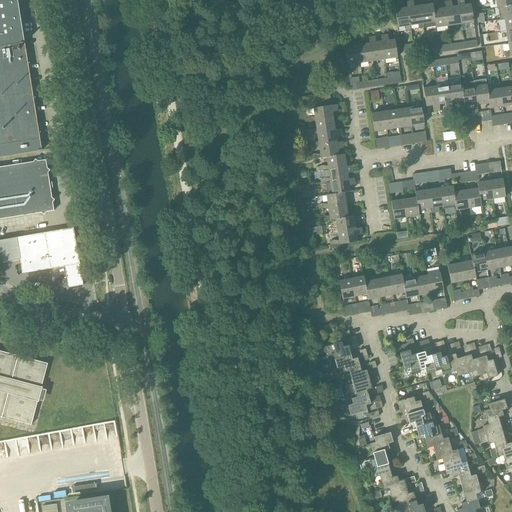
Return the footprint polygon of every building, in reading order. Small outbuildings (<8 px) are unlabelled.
[(0,0),(0,145),(15,143),(40,139),(24,43),(17,0),(0,0)] [(318,0),(300,0),(301,8),(319,6),(318,0)] [(463,0),(457,1),(458,7),(460,24),(473,22),(471,5),(464,6),(463,0)] [(511,5),(511,0),(495,0),(497,8),(502,7),(511,5)] [(406,3),(407,8),(410,26),(423,24),(421,6),(414,7),(413,2),(406,3)] [(444,3),(445,9),(448,26),(460,24),(458,7),(452,8),(451,2),(444,3)] [(421,6),(423,24),(434,22),(433,10),(432,5),(421,6)] [(511,5),(502,7),(504,19),(511,18),(511,5)] [(272,14),(280,13),(279,6),(271,7),(272,14)] [(394,10),(397,28),(410,26),(407,8),(394,10)] [(433,10),(434,22),(435,28),(448,26),(445,9),(433,10)] [(381,37),(381,42),(384,60),(397,58),(395,41),(388,42),(387,36),(381,37)] [(384,60),(381,42),(376,43),(375,37),(368,38),(369,44),(372,62),(384,60)] [(350,41),(343,42),(347,65),(360,64),(357,46),(351,47),(350,41)] [(438,48),(438,47),(437,41),(425,43),(426,50),(438,48)] [(463,43),(464,50),(477,48),(476,41),(463,43)] [(412,45),(413,51),(426,50),(425,43),(412,45)] [(451,45),(452,52),(464,50),(463,43),(451,45)] [(357,46),(360,64),(372,62),(369,44),(357,46)] [(412,45),(400,47),(401,53),(413,51),(412,45)] [(438,48),(439,53),(452,52),(451,45),(438,47),(438,48)] [(458,64),(457,57),(444,59),(445,66),(458,64)] [(433,68),(445,66),(444,59),(432,61),(433,68)] [(420,70),(433,68),(432,61),(419,63),(420,70)] [(400,77),(387,79),(388,85),(401,84),(400,77)] [(375,81),(376,87),(388,85),(387,79),(375,81)] [(375,81),(362,83),(363,89),(376,87),(375,81)] [(473,82),(461,83),(462,89),(461,89),(463,101),(464,107),(476,105),(474,87),(473,82)] [(350,85),(351,91),(363,89),(362,83),(350,85)] [(462,89),(461,83),(448,85),(452,109),(451,103),(463,101),(461,89),(462,89)] [(452,109),(448,85),(436,87),(439,111),(439,110),(439,105),(444,104),(445,110),(452,109)] [(486,85),(474,87),(476,105),(489,103),(489,109),(490,109),(486,85)] [(502,107),(500,89),(487,91),(486,85),(490,109),(502,107)] [(439,111),(436,87),(423,89),(426,107),(432,106),(433,111),(439,111)] [(511,105),(511,88),(511,87),(500,89),(502,107),(511,105)] [(379,100),(378,91),(370,92),(371,101),(379,100)] [(337,112),(336,105),(331,106),(325,107),(319,107),(313,108),(314,117),(308,117),(305,119),(305,122),(315,121),(333,118),(332,112),(337,112)] [(411,126),(424,125),(421,107),(408,109),(411,126)] [(408,109),(396,110),(399,128),(411,126),(408,109)] [(396,110),(384,112),(386,130),(399,128),(396,110)] [(373,132),(386,130),(384,112),(371,114),(373,132)] [(335,131),(333,118),(315,121),(316,130),(310,130),(307,131),(307,135),(317,133),(335,131)] [(309,147),(319,146),(336,143),(336,137),(341,136),(340,130),(335,131),(317,133),(318,142),(312,142),(308,143),(309,147)] [(320,158),(326,158),(338,156),(337,150),(343,149),(342,142),(336,143),(319,146),(320,154),(314,154),(310,156),(311,159),(320,158)] [(328,170),(346,167),(344,155),(338,156),(326,158),(328,166),(322,166),(318,167),(319,171),(328,170)] [(0,219),(41,213),(44,215),(45,212),(53,211),(52,203),(54,200),(51,198),(47,173),(49,170),(47,169),(45,160),(37,162),(35,160),(33,162),(0,167),(0,219)] [(330,182),(348,179),(347,173),(352,173),(351,166),(346,167),(328,170),(329,178),(327,179),(323,178),(320,180),(321,183),(330,182)] [(322,196),(326,195),(344,193),(350,192),(349,186),(354,185),(353,178),(348,179),(330,182),(331,191),(329,191),(325,191),(322,192),(322,196)] [(490,181),(493,199),(505,197),(502,180),(490,181)] [(478,189),(480,201),(493,199),(490,181),(477,183),(478,189)] [(440,189),(443,207),(455,205),(453,193),(453,187),(440,189)] [(427,191),(430,209),(443,207),(440,189),(427,191)] [(466,191),(468,209),(481,207),(480,201),(478,189),(466,191)] [(416,198),(418,210),(430,209),(427,191),(415,193),(416,198)] [(453,193),(455,205),(456,211),(468,209),(466,191),(453,193)] [(328,208),(346,205),(344,193),(326,195),(327,204),(325,205),(321,204),(318,205),(318,209),(328,208)] [(404,200),(406,218),(419,216),(418,210),(416,198),(404,200)] [(391,202),(393,220),(406,218),(404,200),(391,202)] [(346,205),(328,208),(329,216),(327,216),(323,216),(320,217),(320,221),(330,220),(335,220),(348,218),(346,205)] [(348,218),(335,220),(337,228),(334,228),(330,228),(327,229),(328,233),(337,232),(355,229),(353,217),(348,218)] [(496,218),(497,226),(509,224),(508,217),(496,218)] [(64,267),(68,288),(83,285),(73,228),(16,238),(22,274),(64,267)] [(361,228),(355,229),(337,232),(339,241),(332,240),(329,242),(329,246),(339,244),(339,245),(357,242),(356,236),(362,235),(361,228)] [(479,233),(471,235),(472,242),(481,241),(479,233)] [(436,255),(435,254),(434,248),(423,250),(424,256),(424,257),(431,256),(436,255)] [(508,248),(496,250),(499,268),(511,265),(508,248)] [(496,250),(483,252),(487,270),(499,268),(496,250)] [(471,255),(472,261),(475,273),(487,270),(483,252),(471,255)] [(475,273),(472,261),(459,263),(463,281),(476,279),(475,273)] [(451,283),(463,281),(459,263),(447,266),(451,283)] [(443,291),(440,273),(428,276),(431,293),(443,291)] [(402,275),(388,277),(392,295),(405,292),(403,280),(402,275)] [(431,293),(428,276),(415,278),(418,295),(431,293)] [(364,277),(350,279),(353,297),(366,294),(365,282),(364,277)] [(379,297),(392,295),(388,277),(375,280),(379,297)] [(406,298),(418,295),(415,278),(403,280),(405,292),(406,298)] [(342,299),(353,297),(350,279),(338,281),(342,299)] [(375,280),(365,282),(366,294),(367,300),(379,297),(375,280)] [(356,337),(351,339),(349,339),(351,345),(358,343),(356,337)] [(414,344),(412,339),(406,341),(407,344),(408,347),(414,345),(414,344)] [(427,340),(421,342),(423,348),(429,346),(427,340)] [(445,348),(444,346),(443,341),(437,343),(438,349),(445,348)] [(341,342),(324,347),(327,357),(332,355),(334,360),(350,355),(348,346),(343,347),(341,342)] [(458,342),(452,344),(454,350),(460,349),(458,342)] [(473,343),(467,345),(469,352),(475,350),(473,343)] [(411,356),(408,347),(407,344),(397,347),(399,353),(404,370),(409,368),(411,374),(420,371),(415,354),(411,356)] [(489,344),(483,346),(484,353),(491,351),(489,344)] [(365,349),(360,351),(359,351),(361,357),(367,356),(365,349)] [(0,417),(1,418),(1,419),(2,418),(31,425),(37,402),(38,402),(42,387),(41,387),(47,364),(18,356),(18,355),(17,355),(17,356),(0,351),(0,417)] [(415,354),(420,371),(425,369),(426,375),(435,372),(431,355),(426,357),(424,352),(415,354)] [(431,355),(435,372),(440,371),(442,376),(451,373),(446,356),(441,358),(440,353),(431,355)] [(446,356),(451,373),(455,372),(457,377),(466,374),(461,358),(457,359),(455,354),(446,356)] [(350,355),(334,360),(337,369),(342,367),(343,373),(349,371),(348,371),(360,367),(357,358),(352,360),(350,355)] [(461,358),(466,374),(471,373),(472,378),(481,375),(477,359),(472,360),(470,355),(461,358)] [(477,359),(481,375),(486,374),(487,379),(497,376),(492,360),(487,361),(486,356),(477,359)] [(374,362),(369,363),(368,363),(370,370),(376,368),(374,362)] [(352,384),(369,380),(366,370),(361,372),(360,367),(348,371),(349,371),(352,384)] [(372,389),(369,380),(352,384),(356,398),(368,395),(366,390),(372,389)] [(381,386),(380,386),(375,387),(377,394),(383,392),(381,386)] [(430,398),(428,392),(422,394),(424,400),(430,398)] [(370,404),(368,395),(356,398),(351,399),(353,404),(347,406),(350,416),(367,411),(365,406),(370,404)] [(415,402),(413,397),(397,402),(400,412),(405,410),(406,415),(423,410),(420,401),(415,402)] [(484,411),(486,420),(498,417),(503,416),(501,411),(507,409),(504,400),(487,404),(489,410),(484,411)] [(382,407),(380,401),(374,403),(376,409),(382,407)] [(437,404),(432,406),(431,406),(433,412),(439,410),(437,404)] [(472,408),(474,414),(480,412),(478,406),(472,408)] [(423,410),(406,415),(409,424),(414,422),(415,427),(432,422),(429,413),(424,415),(423,410)] [(447,417),(441,418),(440,418),(442,425),(448,423),(447,417)] [(502,431),(498,417),(486,420),(488,425),(483,427),(483,429),(477,431),(479,438),(502,431)] [(432,422),(415,427),(418,436),(423,435),(425,439),(441,435),(438,425),(433,427),(432,422)] [(456,429),(451,430),(449,431),(451,437),(458,435),(456,429)] [(470,433),(472,440),(479,438),(477,431),(470,433)] [(493,443),(495,448),(506,445),(506,444),(502,431),(479,438),(480,444),(481,444),(487,442),(488,445),(493,443)] [(370,444),(373,454),(384,450),(384,451),(389,449),(388,444),(393,442),(390,433),(373,438),(375,443),(370,444)] [(441,435),(425,439),(427,449),(432,447),(434,452),(450,447),(448,438),(442,439),(441,435)] [(364,439),(358,441),(360,447),(366,446),(364,439)] [(465,441),(460,443),(459,443),(460,449),(467,447),(465,441)] [(502,456),(504,461),(511,458),(511,446),(511,443),(506,444),(506,445),(495,448),(497,458),(502,456)] [(443,464),(460,459),(457,450),(452,452),(450,447),(434,452),(437,461),(442,459),(443,464)] [(369,460),(371,469),(388,464),(384,451),(384,450),(373,454),(374,458),(369,460)] [(474,453),(469,455),(468,455),(470,462),(476,460),(474,453)] [(487,460),(489,466),(495,464),(494,458),(487,460)] [(461,464),(460,459),(443,464),(446,473),(451,472),(452,477),(458,475),(469,472),(466,463),(461,464)] [(388,464),(371,469),(374,478),(379,476),(381,481),(392,478),(388,464)] [(483,466),(478,468),(477,468),(479,474),(485,472),(483,466)] [(470,476),(469,472),(458,475),(462,489),(478,484),(475,475),(470,476)] [(388,489),(390,494),(406,489),(404,480),(398,481),(397,476),(392,478),(381,481),(383,490),(388,489)] [(370,479),(364,480),(366,487),(372,485),(370,479)] [(97,483),(74,487),(75,493),(98,489),(97,483)] [(421,483),(416,485),(415,485),(416,491),(423,490),(421,483)] [(481,493),(478,484),(462,489),(465,502),(466,503),(477,499),(476,495),(481,493)] [(406,489),(390,494),(392,503),(398,501),(399,506),(415,501),(413,492),(408,494),(406,489)] [(492,496),(491,490),(484,492),(486,498),(492,496)] [(373,493),(375,499),(381,497),(380,491),(373,493)] [(430,496),(425,497),(424,497),(426,504),(432,502),(430,496)] [(457,511),(474,511),(474,510),(480,509),(477,499),(466,503),(465,502),(460,504),(462,509),(457,510),(457,511)] [(424,511),(422,504),(417,506),(415,501),(399,506),(400,511),(424,511)] [(105,511),(104,502),(70,507),(70,511),(105,511)]
